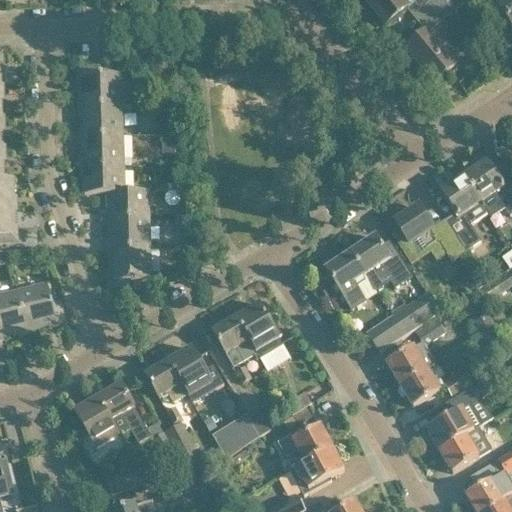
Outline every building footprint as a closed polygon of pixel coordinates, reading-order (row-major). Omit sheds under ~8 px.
[(363,0),(387,28),(397,19),(400,22),(404,19),(401,16),(407,11),(409,10),(400,0),(363,0)] [(444,0),(439,5),(450,17),(469,0),(444,0)] [(511,0),(510,0),(499,8),(505,17),(511,28),(511,0)] [(418,44),(407,53),(435,87),(447,77),(450,80),(464,68),(451,53),(450,52),(446,56),(428,36),(428,35),(422,40),(419,37),(415,41),(418,44)] [(101,69),(79,70),(79,79),(81,79),(84,79),(84,85),(82,86),(82,101),(96,100),(96,108),(122,107),(121,93),(121,76),(101,77),(101,69)] [(82,101),(80,101),(80,109),(85,109),(85,116),(82,116),(83,131),(97,131),(97,138),(123,138),(122,113),(122,107),(96,108),(96,100),(82,101)] [(83,132),(80,132),(81,140),(86,140),(86,147),(83,147),(84,162),(97,162),(98,169),(123,168),(123,161),(123,138),(97,138),(97,131),(83,131),(83,132)] [(167,151),(167,166),(176,166),(176,151),(167,151)] [(84,162),(81,163),(82,169),(82,171),(87,170),(87,177),(84,177),(85,196),(109,196),(109,195),(124,194),(123,168),(98,169),(97,162),(84,162)] [(488,165),(465,180),(481,205),(488,216),(489,216),(492,220),(506,211),(511,218),(511,217),(511,183),(504,189),(489,166),(488,165)] [(168,176),(180,176),(180,166),(176,166),(167,166),(168,176)] [(4,180),(0,180),(0,206),(0,214),(14,213),(17,213),(17,205),(11,205),(11,198),(14,198),(13,179),(4,179),(4,180)] [(463,181),(442,195),(456,216),(443,224),(465,256),(477,248),(483,244),(471,228),(487,217),(488,216),(481,205),(465,180),(463,181)] [(112,220),(107,220),(107,228),(110,228),(124,228),(124,220),(149,220),(149,197),(148,193),(124,194),(109,195),(109,196),(109,198),(109,213),(112,213),(112,220)] [(0,206),(0,244),(18,244),(18,235),(15,236),(12,236),(12,229),(15,229),(14,213),(0,214),(0,206)] [(401,234),(395,238),(412,264),(418,260),(429,252),(437,264),(447,257),(452,265),(465,256),(443,224),(434,231),(428,221),(426,219),(420,210),(396,226),(401,234)] [(184,219),(175,219),(175,232),(184,232),(184,219)] [(113,250),(108,251),(108,259),(111,258),(111,259),(125,258),(125,251),(150,250),(149,220),(124,220),(124,228),(110,228),(110,244),(113,243),(113,250)] [(376,239),(351,256),(366,278),(376,293),(390,284),(395,291),(413,279),(390,244),(382,249),(376,239)] [(111,281),(109,281),(109,290),(115,290),(122,290),(131,289),(131,282),(151,281),(150,250),(125,251),(125,258),(111,259),(111,274),(114,274),(114,281),(111,281)] [(6,254),(0,254),(0,266),(8,264),(6,254)] [(351,256),(326,272),(352,312),(365,304),(354,286),(366,278),(351,256)] [(486,305),(511,287),(511,281),(508,275),(479,294),(486,305)] [(477,276),(464,285),(470,293),(482,285),(477,276)] [(29,292),(18,294),(24,319),(31,317),(35,331),(50,327),(49,324),(56,323),(56,325),(57,328),(66,325),(60,304),(53,306),(48,287),(29,292)] [(18,294),(0,298),(0,325),(2,325),(5,338),(20,335),(19,332),(26,330),(27,335),(28,335),(35,333),(34,331),(35,331),(31,317),(24,319),(18,294)] [(404,339),(440,315),(427,295),(391,319),(404,339)] [(282,338),(276,327),(273,329),(260,307),(236,320),(257,356),(261,363),(277,353),(284,348),(279,340),(282,338)] [(483,339),(495,332),(494,329),(497,327),(491,315),(475,324),(483,339)] [(381,355),(404,339),(391,319),(367,335),(381,355)] [(236,320),(213,334),(223,351),(234,370),(239,366),(257,356),(236,320)] [(426,373),(437,367),(426,348),(447,334),(438,321),(416,335),(422,345),(388,366),(401,388),(426,373)] [(491,353),(503,346),(495,332),(483,339),(491,353)] [(193,351),(169,364),(182,387),(189,397),(193,405),(217,392),(224,388),(214,369),(206,373),(203,368),(193,351)] [(189,397),(182,387),(169,364),(146,378),(159,401),(168,396),(174,406),(189,397)] [(242,371),(236,374),(243,386),(252,381),(245,369),(242,371)] [(414,409),(431,399),(439,395),(426,373),(401,388),(414,409)] [(452,398),(472,387),(465,375),(445,386),(452,398)] [(444,422),(427,432),(440,454),(479,430),(483,428),(471,407),(481,401),(496,392),(490,381),(465,395),(446,406),(452,417),(444,422)] [(122,387),(98,401),(112,424),(120,438),(131,432),(140,446),(151,440),(135,411),(122,387)] [(294,418),(296,417),(306,410),(312,406),(305,396),(287,407),(294,418)] [(98,401),(75,414),(87,435),(88,438),(97,451),(120,438),(112,424),(98,401)] [(173,427),(182,421),(175,409),(166,415),(173,427)] [(294,418),(293,419),(298,426),(299,428),(312,420),(306,410),(296,417),(294,418)] [(260,413),(248,420),(252,426),(251,426),(259,440),(272,433),(271,432),(280,426),(271,412),(262,417),(260,413)] [(213,440),(221,456),(248,439),(243,431),(251,426),(248,420),(213,440)] [(188,477),(205,468),(182,426),(164,435),(188,477)] [(248,439),(221,456),(226,463),(259,440),(251,426),(243,431),(248,439)] [(332,450),(320,428),(302,438),(294,443),(291,437),(278,445),(286,460),(298,453),(305,465),(332,450)] [(453,475),(470,465),(479,460),(492,451),(479,430),(440,454),(453,475)] [(153,441),(152,441),(175,484),(188,479),(187,477),(188,477),(164,435),(153,441)] [(297,470),(290,474),(304,499),(333,484),(331,480),(345,473),(339,463),(343,461),(336,448),(332,450),(305,465),(297,470)] [(246,453),(222,469),(231,482),(239,477),(235,472),(233,470),(250,458),(246,453)] [(492,482),(466,498),(474,511),(492,511),(505,504),(511,499),(511,484),(507,476),(511,473),(511,455),(505,459),(485,471),(492,482)] [(0,500),(15,497),(7,463),(5,463),(1,464),(0,460),(0,500)] [(215,471),(202,476),(206,489),(219,484),(215,471)] [(143,487),(144,486),(143,483),(138,472),(107,484),(113,498),(143,487)] [(202,476),(188,480),(192,493),(206,489),(202,476)] [(175,484),(160,488),(165,502),(192,493),(188,480),(188,479),(175,484)] [(305,511),(298,497),(271,511),(305,511)] [(261,511),(254,498),(242,505),(245,511),(261,511)] [(511,511),(511,499),(505,504),(492,511),(511,511)]
